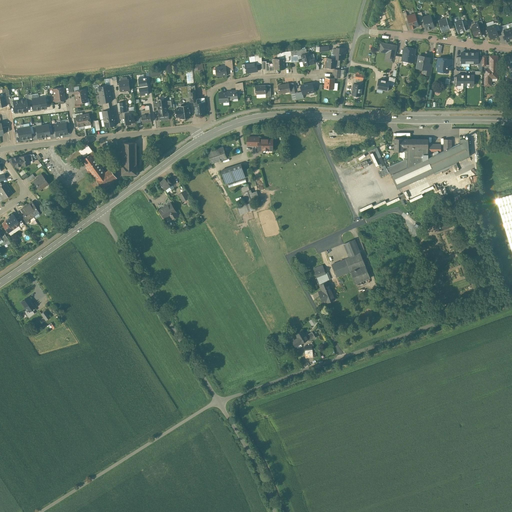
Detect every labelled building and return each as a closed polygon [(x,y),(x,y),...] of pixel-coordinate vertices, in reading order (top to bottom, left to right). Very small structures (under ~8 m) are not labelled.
[(415,14),(407,17),(408,20),(411,29),(419,26),(415,14)] [(430,15),(423,18),(424,21),(427,30),(431,29),(431,28),(434,27),(430,15)] [(446,18),(439,20),(442,31),(450,29),(448,24),(446,18)] [(462,20),(455,22),(458,33),(466,31),(464,25),(462,20)] [(475,25),(471,26),(474,36),(478,34),(479,36),(482,35),(480,30),(481,30),(481,28),(484,27),(482,21),(475,23),(475,25)] [(494,25),(487,27),(491,39),(498,36),(497,31),(495,25),(494,25)] [(396,46),(380,43),(379,52),(389,54),(387,61),(394,62),(395,56),(396,46)] [(336,48),(336,50),(334,50),(333,54),(336,55),(335,59),(336,59),(340,60),(344,60),(345,49),(336,48)] [(403,57),(403,60),(404,61),(413,62),(415,50),(405,48),(403,57)] [(280,56),(280,58),(286,58),(286,61),(290,61),(290,56),(291,56),(291,50),(278,52),(278,56),(280,56)] [(307,53),(302,54),(303,57),(302,57),(305,65),(316,62),(315,58),(312,59),(310,52),(307,53)] [(461,64),(470,64),(470,52),(461,52),(461,64)] [(470,64),(479,64),(479,52),(470,52),(470,64)] [(430,58),(419,56),(417,68),(421,68),(420,69),(421,70),(423,70),(424,70),(424,69),(427,69),(428,70),(429,64),(430,58)] [(490,65),(486,65),(486,66),(485,66),(485,85),(491,85),(491,81),(497,80),(497,61),(498,61),(498,56),(497,56),(490,56),(490,65)] [(266,61),(262,61),(262,69),(266,69),(266,72),(277,71),(277,68),(275,69),(275,58),(273,58),(274,66),(269,66),(269,63),(267,63),(266,61)] [(280,58),(275,58),(275,69),(277,68),(285,68),(284,61),(286,61),(286,58),(280,58)] [(335,59),(327,58),(327,59),(328,59),(327,63),(326,68),(335,69),(336,65),(336,59),(335,59)] [(449,59),(439,58),(438,65),(439,65),(438,73),(443,74),(444,72),(448,72),(448,68),(449,59)] [(256,62),(246,64),(247,72),(257,71),(256,62)] [(192,65),(185,66),(188,83),(194,82),(192,70),(193,70),(192,65)] [(226,66),(216,67),(217,76),(227,75),(226,71),(226,66)] [(364,72),(356,71),(355,79),(359,80),(363,80),(364,72)] [(458,85),(466,86),(466,75),(458,74),(458,85)] [(466,86),(474,86),(474,75),(466,75),(466,86)] [(147,77),(138,78),(139,86),(148,85),(147,77)] [(325,78),(325,88),(333,89),(334,79),(325,78)] [(129,80),(120,81),(121,91),(123,91),(129,90),(130,90),(129,80)] [(361,97),(363,80),(359,80),(358,85),(354,84),(352,95),(361,97)] [(381,80),(378,80),(377,89),(388,91),(389,86),(390,82),(388,82),(386,81),(381,80)] [(243,82),(236,84),(236,90),(238,90),(238,93),(244,93),(243,82)] [(72,83),(65,84),(65,87),(69,86),(70,92),(73,92),(72,83)] [(289,83),(278,85),(280,93),(291,91),(289,83)] [(303,94),(315,91),(313,83),(301,85),(302,91),(303,94)] [(109,85),(98,87),(100,95),(111,93),(109,85)] [(257,86),(257,93),(266,93),(266,85),(260,86),(257,86)] [(148,86),(139,87),(140,95),(149,94),(148,86)] [(64,87),(53,88),(54,95),(64,93),(64,91),(64,87)] [(85,89),(74,91),(75,95),(76,94),(76,97),(87,95),(85,89)] [(228,91),(228,92),(229,100),(233,99),(233,98),(238,98),(238,93),(238,90),(236,90),(228,91)] [(189,97),(190,101),(195,101),(197,100),(196,99),(195,91),(189,92),(189,97)] [(228,92),(219,93),(220,102),(229,102),(229,100),(228,92)] [(112,101),(111,93),(100,95),(101,103),(102,103),(109,102),(112,101)] [(88,102),(87,95),(76,97),(77,100),(76,100),(77,104),(88,102)] [(203,102),(195,103),(197,115),(205,114),(205,110),(206,110),(205,99),(202,100),(203,102)] [(165,100),(153,101),(154,108),(159,107),(159,112),(167,111),(167,109),(166,101),(165,100)] [(110,110),(109,102),(102,103),(103,111),(110,110)] [(188,105),(181,106),(180,106),(180,107),(180,108),(176,109),(176,110),(176,112),(176,114),(176,113),(177,116),(176,116),(177,117),(181,116),(181,118),(182,118),(189,117),(190,117),(189,113),(190,113),(189,110),(188,105)] [(114,110),(110,110),(103,111),(104,119),(115,117),(114,110)] [(146,115),(142,115),(143,123),(151,122),(150,112),(150,111),(146,112),(146,115)] [(168,111),(167,111),(159,112),(160,120),(164,119),(164,120),(169,120),(168,111)] [(86,114),(83,115),(85,125),(91,124),(90,115),(89,113),(86,114)] [(129,114),(125,114),(127,125),(136,124),(135,114),(129,115),(129,114)] [(76,115),(76,116),(78,127),(85,125),(83,115),(80,115),(76,115)] [(117,125),(115,117),(104,119),(106,127),(117,125)] [(66,123),(60,124),(62,135),(68,133),(67,128),(66,123)] [(56,136),(62,135),(60,124),(54,125),(56,136)] [(44,137),(50,135),(48,125),(42,126),(44,137)] [(37,138),(44,137),(42,126),(36,127),(37,133),(37,138)] [(25,139),(31,137),(29,127),(23,128),(25,139)] [(19,140),(25,139),(23,128),(17,129),(19,140)] [(231,136),(221,140),(223,146),(223,148),(231,145),(232,149),(235,148),(231,136)] [(254,143),(259,145),(259,139),(258,136),(247,136),(247,145),(254,145),(254,143)] [(273,150),(273,139),(259,139),(259,145),(259,150),(263,150),(263,151),(264,151),(265,152),(268,152),(269,151),(270,151),(270,150),(273,150)] [(404,160),(388,167),(398,189),(468,156),(467,139),(459,139),(458,144),(450,147),(443,151),(428,158),(428,151),(403,151),(403,158),(404,160)] [(403,139),(394,139),(394,151),(403,151),(403,139)] [(428,139),(403,139),(403,151),(428,151),(428,144),(428,139)] [(123,174),(137,174),(137,165),(136,165),(136,142),(123,143),(123,165),(123,174)] [(237,151),(235,148),(232,149),(231,145),(223,148),(223,146),(207,151),(211,163),(227,157),(226,155),(237,151)] [(83,160),(93,152),(89,147),(88,148),(87,146),(80,151),(79,149),(65,159),(68,163),(78,156),(80,158),(81,156),(83,160)] [(382,169),(386,167),(377,147),(371,149),(373,152),(370,153),(372,157),(374,157),(376,161),(374,162),(376,166),(380,164),(382,169)] [(93,152),(83,160),(88,168),(91,172),(97,179),(96,179),(103,188),(117,178),(110,169),(105,173),(95,158),(96,156),(93,152)] [(19,156),(21,165),(30,164),(30,163),(33,163),(33,161),(29,161),(28,155),(19,156)] [(19,156),(12,158),(13,167),(21,165),(19,156)] [(237,165),(226,169),(228,177),(239,173),(237,165)] [(251,167),(246,168),(250,181),(255,180),(251,167)] [(386,168),(379,171),(381,177),(389,173),(386,168)] [(19,173),(23,178),(27,175),(24,170),(19,173)] [(246,179),(244,171),(239,173),(228,177),(226,177),(229,185),(246,179)] [(37,179),(33,181),(40,189),(48,183),(44,178),(45,178),(41,174),(36,178),(37,179)] [(167,177),(159,182),(165,190),(167,188),(172,184),(167,177)] [(241,185),(243,192),(250,189),(247,182),(241,185)] [(0,186),(0,192),(4,199),(12,194),(5,183),(3,185),(0,186)] [(176,189),(172,184),(167,188),(170,193),(176,189)] [(184,189),(178,193),(183,202),(189,198),(184,189)] [(250,189),(243,192),(248,203),(252,201),(254,200),(251,193),(250,189)] [(257,191),(251,193),(254,200),(259,198),(257,191)] [(398,195),(399,197),(386,202),(387,204),(400,199),(402,203),(404,202),(403,199),(407,198),(404,193),(398,195)] [(511,194),(495,199),(509,243),(511,241),(511,194)] [(248,203),(236,207),(239,215),(255,209),(252,201),(248,203)] [(29,204),(27,206),(34,217),(39,213),(40,215),(41,214),(40,214),(36,207),(33,202),(29,204)] [(171,203),(160,209),(165,218),(170,215),(171,219),(177,215),(175,212),(171,203)] [(41,204),(36,207),(40,214),(45,210),(41,204)] [(21,209),(24,215),(29,221),(29,222),(30,221),(29,220),(34,217),(27,206),(25,207),(24,207),(21,209)] [(24,215),(20,217),(24,224),(25,224),(29,221),(24,215)] [(5,223),(3,224),(8,232),(18,225),(19,225),(15,220),(13,217),(8,221),(7,220),(5,221),(5,223)] [(20,217),(15,220),(19,225),(18,225),(20,228),(25,225),(25,224),(24,224),(20,217)] [(450,221),(437,225),(440,231),(452,227),(450,221)] [(343,244),(349,257),(350,257),(356,273),(352,275),(355,283),(369,277),(354,239),(343,244)] [(350,271),(352,275),(356,273),(350,257),(349,257),(331,264),(336,277),(350,271)] [(313,268),(319,284),(327,281),(327,280),(328,280),(322,265),(313,268)] [(327,281),(319,284),(321,290),(318,292),(323,303),(335,299),(327,281)] [(38,291),(30,296),(37,306),(43,302),(45,301),(38,291)] [(29,317),(34,313),(31,309),(35,306),(28,295),(18,302),(29,317)] [(45,306),(43,302),(37,306),(36,307),(46,320),(50,317),(43,307),(45,306)] [(295,346),(301,343),(301,344),(308,340),(310,341),(316,337),(312,331),(306,335),(303,330),(296,334),(298,338),(292,341),(295,346)] [(304,346),(305,358),(313,357),(312,345),(304,346)]
